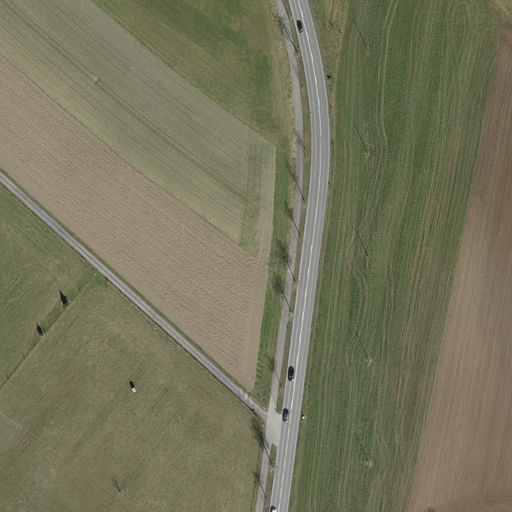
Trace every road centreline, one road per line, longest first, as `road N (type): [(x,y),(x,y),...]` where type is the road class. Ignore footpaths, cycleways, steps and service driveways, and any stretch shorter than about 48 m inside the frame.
road 1 (tertiary): [(277,511),(319,155),(297,0)]
road 2 (track): [(0,175),(286,431)]
